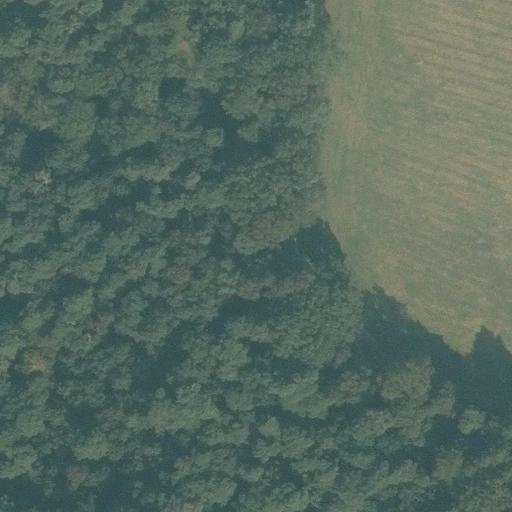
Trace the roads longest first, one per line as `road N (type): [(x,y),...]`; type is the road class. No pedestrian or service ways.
road 1 (track): [(326,332),(189,85)]
road 2 (track): [(452,511),(326,332)]
road 3 (track): [(0,175),(60,155),(189,85)]
road 4 (track): [(326,332),(511,411)]
